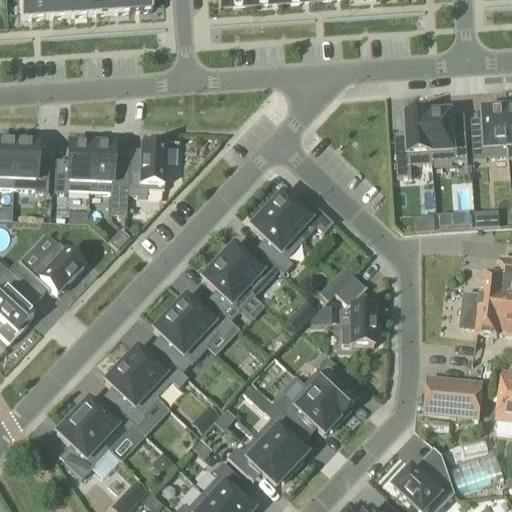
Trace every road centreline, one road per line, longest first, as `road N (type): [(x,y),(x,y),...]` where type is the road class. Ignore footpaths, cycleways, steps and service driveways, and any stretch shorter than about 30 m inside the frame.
road 1 (residential): [(276,144),(400,258),(409,278),(405,409),(316,511)]
road 2 (residential): [(0,438),(276,144)]
road 3 (residential): [(186,85),(0,97)]
road 4 (residential): [(336,76),(186,85)]
road 5 (residential): [(336,76),(466,68)]
